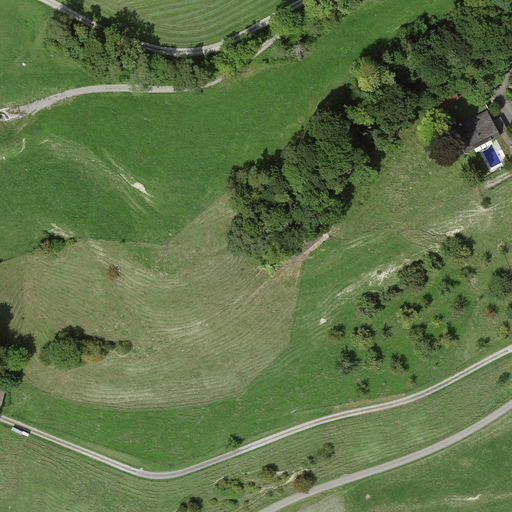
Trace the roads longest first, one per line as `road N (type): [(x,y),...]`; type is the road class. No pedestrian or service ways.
road 1 (track): [(511,348),(399,404),(320,422),(167,477),(0,419)]
road 2 (track): [(313,0),(259,51),(209,83),(90,90),(0,115)]
road 3 (track): [(309,0),(222,44),(182,52),(134,41),(47,0)]
road 4 (residential): [(511,406),(410,459),(266,511)]
